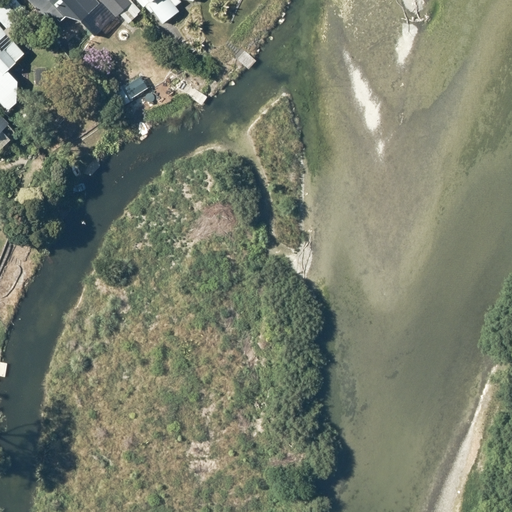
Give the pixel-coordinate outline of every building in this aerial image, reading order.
[(14,0),(5,0),(0,5),(0,18),(17,35),(34,19),(14,0)] [(23,0),(50,30),(66,16),(83,21),(104,2),(102,0),(23,0)] [(131,3),(128,0),(102,0),(104,2),(117,16),(131,3)] [(158,0),(152,5),(165,23),(181,12),(172,0),(158,0)] [(0,23),(0,100),(22,81),(10,68),(26,53),(0,23)] [(0,148),(18,130),(0,112),(0,148)]
